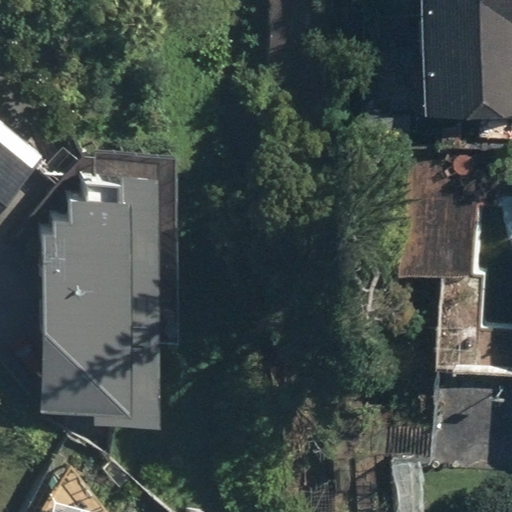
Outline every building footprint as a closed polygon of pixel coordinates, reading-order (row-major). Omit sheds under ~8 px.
[(511,0),(441,0),(440,104),(511,104),(511,0)] [(431,44),(382,41),(379,102),(428,104),(431,44)] [(0,96),(0,191),(46,131),(0,96)] [(171,191),(171,153),(50,152),(48,381),(137,382),(139,190),(171,191)] [(411,511),(414,455),(330,450),(326,511),(411,511)]
